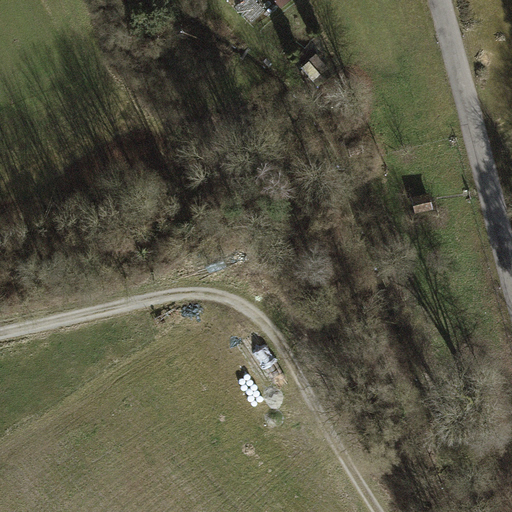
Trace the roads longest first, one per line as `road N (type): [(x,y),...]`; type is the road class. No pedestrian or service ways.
road 1 (track): [(382,511),(339,451),(287,329),(247,265),(208,256),(0,329)]
road 2 (unclassified): [(511,271),(441,0)]
